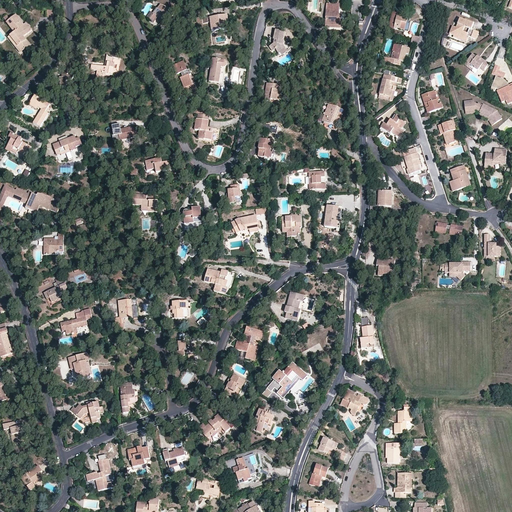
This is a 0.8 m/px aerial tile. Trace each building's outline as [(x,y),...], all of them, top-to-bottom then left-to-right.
[(338,16),(339,5),(326,4),(325,25),(340,25),(340,20),(338,20),(338,16)] [(169,8),(160,5),(154,13),(150,18),(154,22),(157,19),(166,25),(175,12),(169,8)] [(409,23),(411,17),(408,16),(402,14),(402,13),(392,11),(388,28),(394,29),(395,28),(405,30),(407,22),(409,23)] [(17,15),(10,20),(7,22),(15,32),(9,37),(20,53),(30,45),(24,37),(32,30),(27,23),(24,25),(17,15)] [(228,21),(227,16),(210,18),(212,31),(226,29),(226,22),(228,21)] [(477,38),(479,32),(472,30),(474,22),(466,19),(465,21),(460,19),(456,28),(452,26),(449,34),(453,35),(453,37),(459,39),(459,38),(467,41),(468,39),(468,37),(469,38),(471,38),(472,37),(477,38)] [(284,41),(286,33),(276,30),(274,39),(275,40),(274,44),(269,47),(273,51),(276,49),(279,54),(281,53),(286,49),(284,46),(285,41),(284,41)] [(406,54),(408,47),(397,45),(393,59),(391,58),(389,58),(388,63),(400,66),(401,61),(404,62),(406,54)] [(489,64),(486,61),(483,64),(480,61),(481,60),(477,57),(473,54),(467,63),(471,66),(471,65),(475,68),(474,68),(478,71),(481,69),(484,71),(489,64)] [(478,56),(477,57),(481,60),(480,61),(483,64),(486,61),(478,56)] [(117,69),(118,59),(109,57),(107,67),(105,67),(92,65),(91,70),(97,71),(100,72),(98,80),(103,81),(102,83),(107,83),(108,75),(113,76),(114,71),(114,69),(117,69)] [(226,74),(228,60),(213,58),(209,81),(223,83),(225,74),(226,74)] [(184,61),(175,65),(179,75),(181,74),(183,78),(180,79),(184,89),(186,93),(197,89),(193,79),(194,79),(193,76),(192,77),(189,70),(187,70),(184,61)] [(503,79),(504,79),(505,79),(506,74),(499,72),(501,67),(496,65),(493,75),(497,76),(498,77),(500,77),(501,78),(502,78),(503,79)] [(63,77),(63,78),(60,78),(60,82),(61,82),(61,84),(61,87),(63,87),(63,88),(64,91),(64,92),(66,93),(68,94),(70,94),(72,94),(74,93),(74,92),(75,91),(76,89),(75,86),(75,85),(74,84),(72,83),(70,82),(68,82),(67,82),(67,80),(68,81),(69,81),(70,81),(71,80),(72,79),(74,78),(74,76),(74,74),(74,72),(73,71),(72,70),(70,69),(68,69),(67,69),(66,69),(65,70),(64,71),(63,72),(62,73),(62,75),(63,77)] [(401,84),(402,79),(384,75),(380,95),(391,98),(393,91),(395,91),(396,87),(393,86),(389,85),(390,82),(393,83),(401,84)] [(498,77),(497,76),(493,87),(499,89),(499,91),(498,91),(502,102),(506,100),(506,99),(511,97),(511,96),(511,87),(511,88),(510,87),(510,85),(509,84),(507,82),(506,80),(505,80),(504,79),(503,79),(502,78),(501,78),(500,77),(498,77)] [(280,95),(282,86),(267,83),(265,92),(266,92),(269,92),(268,96),(266,96),(265,101),(271,102),(271,100),(276,100),(277,94),(280,95)] [(393,102),(395,91),(393,91),(391,98),(380,95),(379,99),(393,102)] [(437,101),(434,92),(427,94),(427,97),(424,98),(426,104),(428,104),(430,108),(428,109),(429,113),(440,110),(439,105),(437,101)] [(48,108),(50,104),(35,95),(30,103),(38,107),(41,109),(34,123),(41,127),(49,114),(48,113),(46,112),(48,108)] [(465,102),(466,112),(476,111),(476,110),(477,108),(482,110),(480,112),(480,113),(489,117),(494,124),(498,122),(503,119),(498,111),(484,105),(484,106),(479,103),(478,105),(475,103),(475,100),(465,102)] [(322,121),(324,122),(334,126),(341,109),(329,104),(322,121)] [(344,110),(341,109),(334,126),(324,122),(323,125),(336,130),(344,110)] [(492,126),(494,124),(489,117),(480,113),(479,116),(488,120),(492,126)] [(207,128),(209,121),(206,121),(207,115),(199,114),(198,119),(197,119),(195,130),(200,131),(198,141),(212,143),(214,129),(207,128)] [(403,119),(397,115),(396,116),(395,115),(392,120),(391,120),(387,125),(384,123),(381,126),(392,132),(395,135),(397,132),(400,133),(402,130),(401,129),(400,128),(401,127),(402,128),(405,123),(402,121),(403,119)] [(442,135),(443,135),(445,134),(446,136),(447,136),(449,144),(457,142),(454,131),(456,130),(454,122),(439,126),(442,135)] [(138,137),(136,126),(121,129),(120,124),(112,125),(114,136),(119,135),(120,140),(138,137)] [(390,134),(392,132),(381,126),(381,127),(390,134)] [(404,131),(402,130),(400,133),(397,132),(395,135),(400,138),(404,131)] [(31,147),(25,143),(24,144),(21,143),(23,140),(23,139),(14,134),(12,139),(8,145),(14,148),(12,151),(17,154),(18,152),(26,157),(31,147)] [(74,136),(67,138),(59,142),(53,144),(57,155),(60,154),(61,155),(76,149),(76,147),(82,145),(79,138),(76,139),(74,136)] [(272,155),(275,141),(260,139),(258,149),(259,149),(258,156),(265,158),(265,154),(272,155)] [(419,158),(416,148),(403,152),(408,169),(409,169),(411,174),(421,171),(420,166),(417,159),(419,158)] [(494,155),(492,154),(491,156),(489,156),(489,154),(486,154),(484,166),(489,166),(491,166),(493,166),(494,163),(499,164),(499,165),(505,166),(507,151),(494,149),(494,155)] [(172,170),(170,161),(163,163),(162,159),(146,161),(148,171),(156,170),(157,173),(172,170)] [(468,175),(465,166),(451,171),(454,181),(450,183),(453,192),(470,187),(466,176),(468,175)] [(328,180),(328,172),(310,172),(310,189),(326,189),(326,180),(328,180)] [(26,199),(29,201),(27,204),(25,208),(28,210),(29,209),(36,212),(39,206),(47,209),(48,208),(50,209),(50,210),(56,213),(61,203),(42,194),(38,193),(38,194),(37,196),(32,194),(33,193),(29,191),(28,194),(17,189),(16,190),(5,185),(2,193),(8,195),(13,197),(14,196),(25,201),(26,199)] [(240,189),(240,185),(231,186),(231,190),(228,190),(229,194),(227,194),(228,204),(241,203),(241,197),(240,197),(239,189),(240,189)] [(380,191),(380,207),(392,207),(392,194),(387,194),(387,192),(380,191)] [(0,206),(3,207),(8,195),(2,193),(0,196),(0,206)] [(157,212),(158,201),(147,200),(147,195),(134,194),(133,205),(142,206),(142,208),(150,209),(150,212),(157,212)] [(27,204),(29,201),(26,199),(25,201),(14,196),(13,197),(8,195),(27,204)] [(341,221),(343,208),(328,206),(325,226),(338,228),(339,223),(338,222),(338,221),(341,221)] [(203,222),(201,207),(190,208),(191,209),(191,210),(190,210),(190,211),(189,211),(189,210),(188,210),(186,211),(185,211),(185,212),(185,213),(184,213),(185,223),(198,222),(198,228),(205,228),(204,222),(203,222)] [(63,214),(53,219),(57,227),(67,222),(63,214)] [(283,217),(283,227),(292,227),(292,237),(298,237),(298,235),(298,233),(302,233),(302,228),(303,228),(302,216),(299,216),(298,215),(289,216),(289,217),(283,217)] [(259,227),(257,216),(241,219),(232,223),(237,233),(245,230),(259,227)] [(339,231),(341,221),(338,221),(338,222),(339,223),(338,228),(325,226),(325,229),(339,231)] [(441,224),(447,225),(448,224),(437,223),(435,232),(446,234),(446,232),(439,231),(441,224)] [(447,225),(441,224),(439,231),(446,232),(447,229),(450,230),(450,233),(458,235),(459,231),(463,231),(463,227),(451,225),(451,226),(447,225)] [(288,237),(292,237),(292,227),(283,227),(283,233),(288,233),(288,237)] [(497,246),(490,246),(490,237),(485,237),(485,259),(486,259),(495,259),(496,259),(496,257),(500,257),(500,253),(500,249),(497,249),(497,246)] [(63,255),(63,240),(58,240),(46,240),(46,246),(45,246),(45,255),(63,255)] [(378,267),(378,271),(377,275),(382,275),(383,274),(392,275),(394,262),(376,259),(376,267),(378,267)] [(463,264),(460,264),(457,264),(445,264),(445,269),(443,269),(443,271),(445,271),(445,273),(450,273),(458,273),(458,277),(462,281),(466,276),(463,273),(463,272),(463,268),(471,268),(471,263),(463,263),(463,264)] [(232,289),(236,275),(222,271),(221,273),(209,270),(205,282),(216,285),(214,292),(226,295),(228,288),(232,289)] [(65,283),(63,277),(56,281),(58,287),(65,283)] [(68,288),(65,283),(58,287),(44,294),(46,297),(49,296),(50,299),(52,303),(61,299),(60,297),(69,293),(67,289),(68,288)] [(299,294),(291,293),(287,307),(286,307),(286,308),(285,312),(285,313),(287,313),(286,319),(298,322),(301,310),(299,310),(301,301),(297,300),(299,294)] [(0,301),(0,305),(3,309),(9,304),(5,298),(0,301)] [(118,301),(119,313),(120,318),(116,318),(117,324),(124,324),(124,319),(138,318),(136,300),(118,301)] [(171,302),(171,307),(175,307),(174,310),(173,311),(173,315),(175,315),(175,319),(187,318),(187,301),(171,302)] [(92,319),(90,309),(83,311),(82,311),(81,312),(76,313),(77,319),(61,323),(62,328),(65,327),(66,331),(67,335),(74,333),(72,326),(87,323),(87,320),(92,319)] [(211,312),(205,317),(207,320),(213,315),(211,312)] [(370,344),(374,343),(372,326),(368,327),(368,325),(370,325),(370,324),(369,317),(361,318),(363,336),(364,336),(365,339),(363,339),(360,339),(362,348),(370,347),(370,344)] [(88,326),(87,323),(72,326),(74,333),(78,333),(77,328),(88,326)] [(0,349),(1,352),(2,351),(4,357),(14,353),(12,345),(9,345),(8,343),(10,342),(7,334),(8,333),(7,328),(6,328),(5,324),(0,324),(0,349)] [(260,331),(247,327),(244,335),(246,336),(244,343),(237,342),(235,350),(242,351),(241,357),(253,361),(257,347),(259,348),(260,344),(255,342),(256,337),(259,338),(260,331)] [(123,343),(122,336),(114,336),(115,344),(123,343)] [(198,353),(197,346),(189,347),(190,348),(187,348),(186,342),(179,343),(180,351),(177,352),(178,357),(185,356),(185,354),(188,354),(190,365),(197,364),(195,353),(198,353)] [(68,358),(70,366),(74,365),(75,369),(78,380),(91,376),(87,362),(89,361),(87,353),(68,358)] [(283,398),(290,389),(287,386),(297,375),(300,378),(303,381),(307,376),(292,363),(288,367),(288,368),(285,372),(284,371),(283,373),(280,371),(273,379),(274,380),(272,383),(280,390),(279,391),(278,393),(283,398)] [(232,374),(229,379),(232,381),(230,384),(229,384),(224,392),(233,397),(235,392),(237,388),(240,389),(241,390),(246,382),(232,374)] [(300,378),(297,375),(287,386),(290,389),(296,383),(299,379),(300,378)] [(279,391),(280,390),(272,383),(263,393),(268,397),(273,391),(272,390),(275,387),(279,391)] [(133,391),(133,387),(121,389),(124,414),(130,414),(129,405),(129,399),(135,399),(135,391),(133,391)] [(353,415),(355,416),(359,407),(358,406),(359,403),(361,404),(364,406),(366,406),(367,405),(368,404),(368,403),(369,402),(368,401),(368,400),(367,399),(364,398),(348,390),(341,405),(348,409),(349,408),(352,410),(351,412),(353,415)] [(304,395),(296,397),(300,407),(304,406),(303,404),(307,403),(304,395)] [(100,408),(99,402),(93,404),(93,402),(86,403),(86,406),(83,407),(79,404),(76,409),(74,407),(71,411),(81,419),(84,415),(90,414),(92,420),(97,419),(101,418),(100,414),(102,414),(100,408)] [(406,422),(410,422),(410,416),(412,416),(412,412),(410,412),(410,408),(408,408),(404,408),(404,412),(398,412),(398,422),(400,422),(400,424),(398,424),(394,424),(394,434),(403,434),(403,430),(406,430),(406,422)] [(264,410),(259,409),(254,423),(258,425),(258,427),(257,430),(262,432),(265,424),(266,420),(270,421),(272,416),(267,413),(263,412),(264,410)] [(231,429),(220,416),(214,422),(213,421),(212,421),(212,420),(211,420),(210,420),(210,421),(209,422),(209,423),(209,424),(201,431),(208,439),(212,436),(217,431),(219,433),(220,434),(222,432),(224,435),(231,429)] [(274,416),(272,416),(270,421),(266,420),(265,424),(271,426),(274,416)] [(5,430),(10,429),(12,429),(14,433),(12,434),(13,437),(11,437),(13,442),(16,441),(16,442),(21,441),(21,444),(26,443),(27,443),(25,437),(27,436),(26,432),(23,432),(22,429),(25,429),(30,427),(28,419),(3,424),(5,430)] [(319,450),(327,454),(329,451),(331,452),(332,451),(335,452),(336,450),(338,444),(324,438),(319,450)] [(387,464),(400,464),(400,456),(398,456),(398,448),(400,448),(400,444),(386,444),(386,452),(388,452),(387,459),(387,464)] [(137,452),(129,454),(130,461),(132,461),(133,467),(140,466),(139,463),(145,462),(144,460),(151,459),(148,448),(143,449),(142,447),(138,448),(139,450),(136,450),(137,452)] [(168,451),(163,452),(166,461),(168,460),(170,467),(174,465),(175,467),(179,466),(177,458),(185,456),(184,451),(182,451),(181,447),(174,449),(175,452),(172,452),(172,454),(170,455),(169,453),(168,451)] [(337,451),(336,454),(334,458),(343,462),(345,457),(341,456),(343,452),(338,450),(337,451)] [(239,467),(233,468),(235,473),(236,473),(239,481),(244,479),(245,483),(249,481),(249,480),(252,479),(251,475),(249,469),(247,470),(247,468),(253,466),(252,465),(251,462),(246,464),(243,458),(237,460),(239,467)] [(98,472),(86,475),(88,482),(96,480),(99,491),(113,488),(112,482),(108,483),(106,476),(108,475),(107,470),(111,470),(108,459),(99,461),(101,472),(101,474),(98,474),(98,472)] [(254,465),(252,465),(253,466),(247,468),(247,470),(249,469),(251,475),(256,473),(254,465)] [(321,475),(327,476),(329,468),(317,465),(314,474),(313,474),(310,485),(317,487),(321,475)] [(35,486),(34,485),(34,484),(33,483),(39,478),(37,475),(42,472),(38,466),(21,479),(29,489),(29,490),(30,490),(31,491),(33,491),(34,490),(35,490),(35,488),(35,487),(35,486)] [(396,493),(403,493),(411,493),(411,489),(409,489),(409,479),(411,480),(412,480),(412,474),(398,474),(398,483),(400,483),(400,485),(399,485),(399,489),(397,488),(396,488),(396,493)] [(322,478),(326,478),(327,476),(321,475),(317,487),(319,488),(322,478)] [(209,480),(205,479),(204,482),(199,481),(197,489),(205,491),(203,497),(210,499),(211,496),(211,495),(219,497),(221,489),(222,484),(209,481),(209,480)] [(138,503),(136,511),(158,511),(160,500),(151,500),(151,503),(150,503),(150,504),(138,503)] [(260,511),(254,502),(250,505),(249,504),(246,505),(245,504),(242,506),(244,508),(236,511),(260,511)] [(324,511),(324,509),(324,504),(315,504),(315,502),(310,502),(310,509),(313,509),(313,511),(312,511),(311,511),(324,511)] [(431,511),(432,509),(427,509),(427,510),(424,511),(424,509),(424,504),(415,503),(415,509),(413,508),(413,511),(431,511)]
